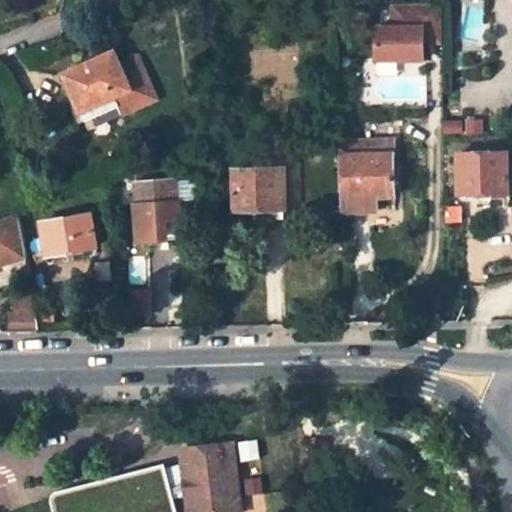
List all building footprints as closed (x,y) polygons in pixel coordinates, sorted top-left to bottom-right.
[(378,27),(378,60),(426,60),(426,37),(443,37),(443,4),(393,5),(394,27),(378,27)] [(63,71),(80,110),(86,108),(92,124),(156,99),(138,58),(120,65),(114,51),(63,71)] [(394,139),(344,140),(345,196),(379,195),(397,195),(394,139)] [(509,151),(460,152),(461,192),(475,192),(476,199),(480,202),(489,202),(494,199),(495,192),(509,191),(509,151)] [(285,167),(235,169),(236,207),(256,207),(286,205),(285,167)] [(153,219),(166,219),(178,218),(177,202),(174,202),(174,183),(139,184),(140,204),(137,204),(139,241),(154,240),(153,219)] [(379,195),(345,196),(346,211),(379,209),(379,195)] [(287,217),(286,205),(256,207),(257,219),(287,217)] [(0,263),(27,255),(19,213),(0,219),(0,263)] [(90,213),(42,221),(48,254),(96,245),(90,213)] [(153,219),(154,240),(167,239),(166,219),(153,219)] [(9,331),(40,331),(37,315),(36,307),(22,307),(22,315),(9,315),(9,331)] [(244,511),(239,444),(187,448),(189,475),(189,483),(193,483),(194,491),(190,491),(191,511),(244,511)] [(183,475),(184,492),(190,491),(194,491),(193,483),(189,483),(189,475),(183,475)]
